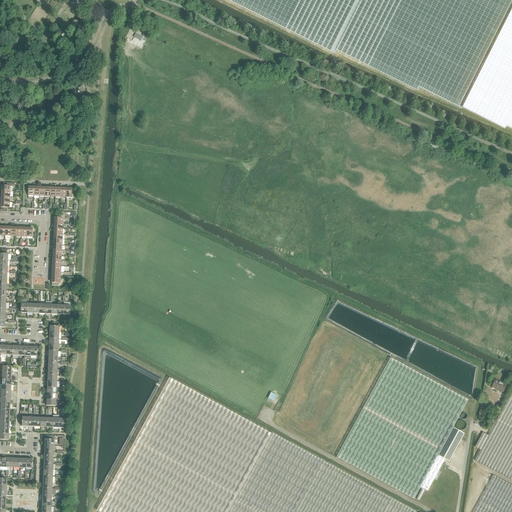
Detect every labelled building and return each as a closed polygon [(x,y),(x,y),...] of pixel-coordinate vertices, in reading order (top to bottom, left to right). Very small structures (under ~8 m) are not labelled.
[(511,0),(225,0),(334,54),(336,51),(416,91),(418,88),(458,108),(511,0)] [(511,8),(487,59),(462,107),(479,116),(504,129),(506,126),(511,128),(511,8)] [(80,24),(80,23),(80,22),(79,21),(78,19),(76,19),(74,19),(73,20),(72,22),(72,23),(72,25),(73,26),(74,27),(76,28),(77,28),(79,27),(80,26),(80,25),(80,24)] [(146,40),(148,34),(138,30),(136,34),(144,37),(143,39),(146,40)] [(323,88),(326,79),(321,77),(317,85),(323,88)] [(55,215),(54,223),(63,224),(63,218),(62,218),(62,215),(55,215)] [(60,278),(52,277),(51,286),(59,286),(59,283),(60,283),(60,278)] [(390,358),(336,457),(414,499),(420,487),(427,491),(444,460),(437,456),(453,427),(468,400),(390,358)] [(100,511),(228,511),(271,434),(169,378),(97,510),(100,511)] [(503,393),(507,385),(496,380),(492,388),(499,391),(503,393)] [(269,398),(275,400),(277,394),(271,392),(269,398)] [(475,461),(511,480),(511,393),(489,436),(483,433),(475,447),(481,450),(475,461)] [(67,419),(67,411),(64,411),(63,419),(59,419),(58,428),(65,428),(65,420),(66,420),(66,419),(67,419)] [(465,420),(459,422),(459,424),(456,425),(457,429),(466,426),(465,420)] [(464,434),(453,427),(437,456),(444,460),(449,462),(464,434)] [(415,511),(271,433),(271,434),(228,511),(415,511)] [(511,511),(511,485),(493,475),(473,511),(511,511)]
